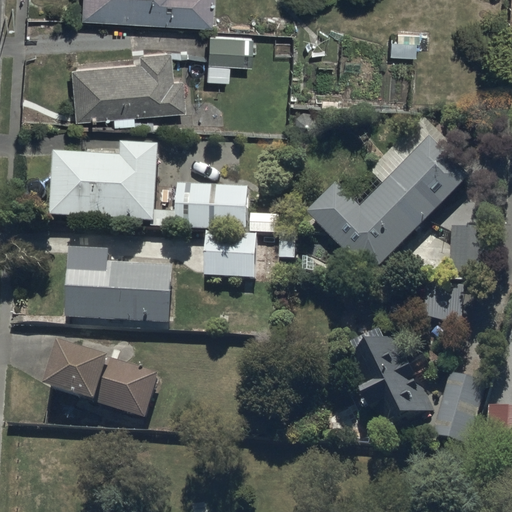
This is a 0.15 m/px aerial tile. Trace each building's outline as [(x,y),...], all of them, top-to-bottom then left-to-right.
[(81,0),(81,16),(210,22),(211,0),(81,0)] [(252,32),(208,30),(206,77),(227,78),(228,63),(251,64),(252,32)] [(70,62),(73,116),(112,114),(113,123),(134,122),(133,112),(185,109),(183,75),(172,76),(170,47),(135,49),(136,58),(70,62)] [(335,180),(304,215),(373,278),(470,170),(431,134),(365,207),(335,180)] [(45,215),(156,222),(161,156),(50,149),(45,215)] [(209,231),(249,234),(251,189),(179,186),(177,230),(209,231)] [(249,234),(209,231),(207,279),(256,281),(258,234),(249,234)] [(70,252),(67,320),(172,325),(175,269),(112,266),(112,253),(70,252)] [(350,357),(383,433),(438,410),(404,333),(350,357)] [(39,389),(143,423),(158,376),(54,343),(39,389)] [(488,385),(450,373),(434,435),(472,445),(488,385)] [(511,407),(490,406),(488,455),(511,455),(511,407)]
